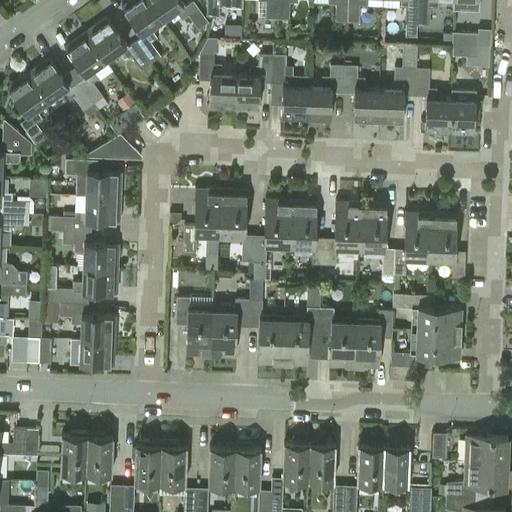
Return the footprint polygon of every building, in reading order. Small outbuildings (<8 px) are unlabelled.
[(135,39),(150,61),(160,54),(150,40),(157,36),(150,26),(163,17),(150,0),(126,0),(122,4),(142,32),(141,33),(142,34),(135,39)] [(150,0),(163,17),(175,9),(182,18),(188,13),(198,27),(208,20),(193,0),(191,0),(185,4),(184,3),(181,0),(150,0)] [(206,0),(206,10),(206,14),(208,14),(218,15),(219,3),(243,4),(243,0),(206,0)] [(265,0),(265,17),(278,17),(278,0),(265,0)] [(278,0),(278,17),(288,17),(289,1),(297,1),(296,0),(278,0)] [(327,0),(327,1),(335,2),(334,19),(348,20),(348,0),(327,0)] [(384,0),(348,0),(348,20),(358,20),(359,3),(384,4),(384,0)] [(397,0),(398,4),(406,5),(405,22),(417,22),(418,22),(418,0),(397,0)] [(418,0),(418,22),(429,23),(429,6),(437,6),(437,0),(418,0)] [(85,29),(105,57),(117,49),(124,58),(130,54),(140,68),(150,61),(135,39),(127,45),(126,43),(107,14),(85,29)] [(416,35),(417,22),(405,22),(405,35),(416,35)] [(78,80),(93,101),(98,108),(108,101),(93,80),(99,76),(92,66),(105,57),(85,29),(64,44),(84,72),(85,74),(78,80)] [(442,38),(451,39),(452,30),(443,30),(442,38)] [(453,41),(477,42),(477,31),(452,30),(451,39),(451,41),(453,41)] [(476,55),(477,42),(453,41),(451,41),(451,42),(452,42),(451,54),(476,55)] [(392,85),(379,85),(378,119),(403,120),(404,94),(415,94),(416,66),(416,44),(403,43),(402,65),(394,65),(392,85)] [(210,105),(235,106),(236,72),(221,71),(221,63),(213,62),(214,50),(199,50),(198,78),(211,78),(210,105)] [(236,72),(235,106),(259,107),(260,81),(272,81),(273,53),(258,52),(257,64),(250,63),(249,72),(236,72)] [(273,53),(272,81),(283,81),(282,116),(306,117),(308,82),(292,81),(293,73),(285,73),(286,53),(273,53)] [(28,70),(47,98),(60,89),(67,99),(73,94),(83,108),(93,101),(78,80),(70,85),(69,83),(49,55),(28,70)] [(308,82),(306,117),(331,118),(332,91),(343,91),(344,63),(329,62),(329,75),(321,74),(320,82),(308,82)] [(357,76),(358,63),(344,63),(343,91),(354,92),(353,118),(378,119),(379,85),(364,84),(365,76),(357,76)] [(416,66),(415,94),(427,95),(425,129),(450,130),(451,96),(436,95),(436,85),(428,85),(429,67),(416,66)] [(35,107),(47,98),(28,70),(6,85),(26,113),(28,115),(20,120),(35,142),(45,135),(35,121),(42,117),(35,107)] [(452,87),(451,96),(450,130),(474,131),(476,88),(452,87)] [(116,99),(131,120),(143,112),(128,90),(116,99)] [(0,174),(1,175),(2,160),(17,161),(20,158),(20,153),(31,153),(31,140),(3,117),(2,149),(0,149),(0,174)] [(131,142),(99,142),(99,157),(131,157),(131,142)] [(86,192),(120,193),(121,168),(93,167),(93,157),(65,155),(64,170),(77,170),(76,178),(87,178),(86,192)] [(0,190),(1,175),(0,174),(0,210),(28,211),(29,199),(12,198),(12,191),(0,190)] [(218,232),(220,186),(195,185),(193,222),(184,222),(183,249),(195,249),(196,231),(218,232)] [(220,186),(218,232),(243,233),(242,258),(253,259),(254,233),(244,232),(246,187),(220,186)] [(62,226),(91,228),(91,217),(119,218),(120,193),(86,192),(86,193),(85,209),(75,209),(75,214),(49,213),(49,226),(62,226)] [(289,243),(291,197),(265,196),(264,233),(254,233),(253,259),(265,260),(266,242),(289,243)] [(311,261),(323,261),(324,235),(315,235),(316,198),(291,197),(289,243),(312,243),(311,261)] [(324,235),(323,261),(335,262),(336,245),(359,246),(361,200),(335,199),(334,235),(324,235)] [(361,200),(359,246),(382,246),(381,272),(393,272),(394,246),(385,245),(387,201),(361,200)] [(394,246),(393,272),(405,272),(406,256),(428,257),(430,210),(404,209),(403,246),(394,246)] [(28,223),(28,211),(0,210),(0,229),(10,230),(11,223),(28,223)] [(430,210),(428,257),(452,257),(452,274),(464,275),(465,249),(454,248),(455,211),(430,210)] [(182,211),(169,211),(168,223),(176,223),(182,217),(182,211)] [(83,264),(117,265),(118,240),(91,239),(91,228),(62,226),(62,241),(74,242),(73,250),(83,250),(83,264)] [(0,280),(26,282),(26,269),(9,269),(9,261),(0,260),(0,280)] [(44,298),(59,299),(88,300),(89,289),(116,290),(117,265),(83,264),(82,279),(72,279),(72,286),(45,285),(44,298)] [(255,275),(265,275),(265,269),(261,265),(255,265),(255,275)] [(0,315),(7,316),(8,293),(25,294),(26,282),(0,280),(0,315)] [(306,315),(283,314),(281,359),(306,360),(307,332),(318,333),(319,305),(320,281),(308,280),(306,315)] [(416,305),(415,327),(459,329),(461,305),(434,304),(434,292),(405,291),(405,304),(416,305)] [(210,350),(211,306),(190,305),(190,294),(175,293),(175,322),(186,322),(185,349),(210,350)] [(236,324),(247,324),(248,296),(234,296),(235,306),(211,306),(210,350),(235,351),(236,324)] [(248,296),(247,324),(258,325),(257,358),(281,359),(283,314),(262,314),(262,297),(248,296)] [(43,315),(59,315),(59,314),(59,299),(44,298),(43,298),(43,315)] [(80,336),(114,337),(115,312),(88,311),(88,300),(59,299),(59,314),(71,314),(71,322),(80,322),(80,336)] [(319,305),(318,333),(329,333),(328,361),(353,362),(355,318),(334,317),(334,305),(319,305)] [(355,318),(353,362),(379,362),(380,335),(391,335),(392,307),(379,307),(379,318),(355,318)] [(11,316),(7,316),(0,315),(0,341),(6,342),(7,331),(10,328),(11,316)] [(41,318),(28,318),(26,359),(38,360),(39,334),(41,334),(41,318)] [(459,329),(415,327),(414,350),(403,349),(403,355),(402,363),(415,364),(430,364),(431,352),(458,354),(459,329)] [(41,334),(39,334),(38,360),(50,360),(51,335),(41,334)] [(114,337),(80,336),(80,337),(70,337),(70,352),(54,352),(54,360),(69,361),(79,361),(113,362),(114,337)] [(403,355),(393,355),(392,363),(402,363),(403,355)] [(414,377),(415,364),(402,363),(392,363),(390,363),(389,376),(414,377)] [(25,426),(24,453),(37,453),(38,427),(25,426)] [(59,471),(84,472),(85,430),(68,430),(68,433),(60,432),(59,471)] [(85,430),(84,472),(109,473),(111,434),(103,434),(103,431),(85,430)] [(433,430),(432,455),(444,455),(445,431),(433,430)] [(464,459),(505,460),(506,436),(465,434),(464,459)] [(132,481),(158,482),(159,439),(142,439),(142,443),(133,443),(132,481)] [(159,439),(158,482),(183,483),(185,444),(176,444),(176,440),(159,439)] [(0,452),(14,453),(14,452),(14,442),(0,441),(0,452)] [(280,479),(306,480),(307,442),(282,441),(280,479)] [(307,442),(306,480),(332,480),(333,443),(307,442)] [(232,484),(233,443),(216,443),(216,445),(207,445),(206,483),(232,484)] [(250,444),(233,443),(232,484),(258,485),(259,447),(250,446),(250,444)] [(355,482),(380,482),(381,445),(356,444),(355,482)] [(381,445),(380,482),(405,483),(406,446),(381,445)] [(445,494),(475,495),(476,484),(504,485),(505,460),(464,459),(463,478),(446,480),(446,483),(438,483),(438,494),(445,494)] [(25,511),(46,511),(48,468),(36,467),(34,503),(25,503),(25,511)] [(119,511),(119,509),(120,483),(110,482),(108,511),(119,511)] [(119,509),(119,511),(157,511),(158,510),(133,509),(134,483),(120,483),(119,509)] [(333,511),(343,511),(344,509),(345,483),(343,483),(333,483),(332,509),(334,509),(333,511)] [(344,509),(356,510),(356,484),(345,483),(344,509)] [(195,511),(196,485),(195,485),(184,485),(183,510),(176,510),(176,511),(195,511)] [(196,485),(195,511),(204,511),(206,511),(208,486),(196,485)] [(409,511),(429,511),(431,486),(410,485),(409,511)] [(268,511),(269,488),(258,488),(257,511),(268,511)] [(282,488),(269,488),(268,511),(300,511),(301,506),(282,506),(282,488)] [(461,510),(461,511),(503,511),(503,508),(475,507),(475,495),(445,494),(445,507),(461,510)] [(0,511),(25,511),(25,503),(0,502),(0,511)] [(102,511),(103,503),(85,503),(84,511),(102,511)]
